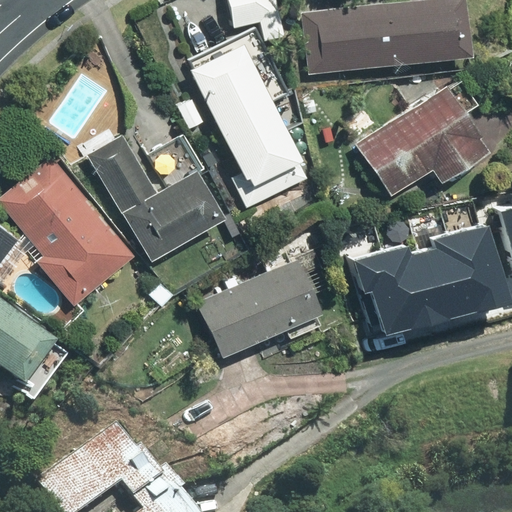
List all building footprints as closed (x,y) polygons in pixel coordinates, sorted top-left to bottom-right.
[(272,0),(223,0),(229,26),(256,19),(260,38),(281,33),(272,0)] [(381,0),(297,10),(305,73),(466,54),(459,0),(381,0)] [(76,55),(104,76),(114,66),(99,32),(76,55)] [(238,40),(185,67),(238,171),(228,176),(243,205),(303,176),(293,157),(297,156),(238,40)] [(440,81),(350,141),(386,193),(426,166),(435,180),(482,148),(473,134),(475,133),(440,81)] [(189,98),(173,107),(185,129),(201,121),(189,98)] [(83,152),(146,258),(219,214),(190,166),(151,189),(117,132),(83,152)] [(45,153),(0,192),(0,206),(40,252),(32,259),(70,302),(130,252),(45,153)] [(511,211),(503,214),(511,245),(511,211)] [(408,243),(355,259),(365,294),(371,292),(385,337),(511,299),(488,223),(434,240),(436,248),(411,256),(408,243)] [(0,257),(14,236),(0,226),(0,257)] [(192,299),(215,353),(316,310),(293,256),(192,299)] [(53,341),(0,301),(0,371),(19,386),(53,341)] [(114,422),(32,480),(55,511),(76,511),(118,482),(138,511),(136,511),(190,511),(175,490),(179,487),(162,464),(156,468),(138,443),(132,447),(114,422)]
